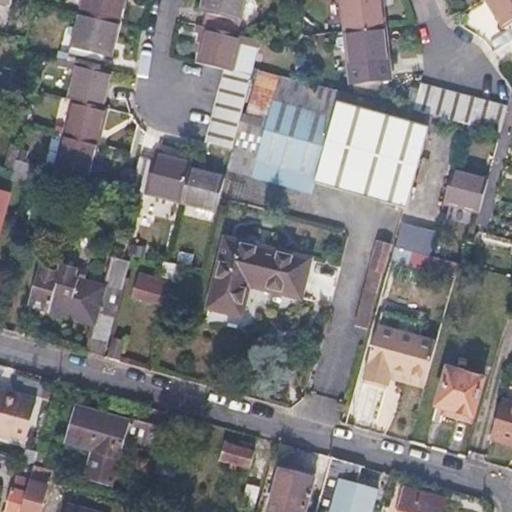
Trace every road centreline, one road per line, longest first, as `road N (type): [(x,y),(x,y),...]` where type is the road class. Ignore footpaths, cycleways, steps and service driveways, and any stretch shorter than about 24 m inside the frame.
road 1 (residential): [(0,349),(511,488)]
road 2 (unknown): [(274,208),(349,232),(358,250),(315,435)]
